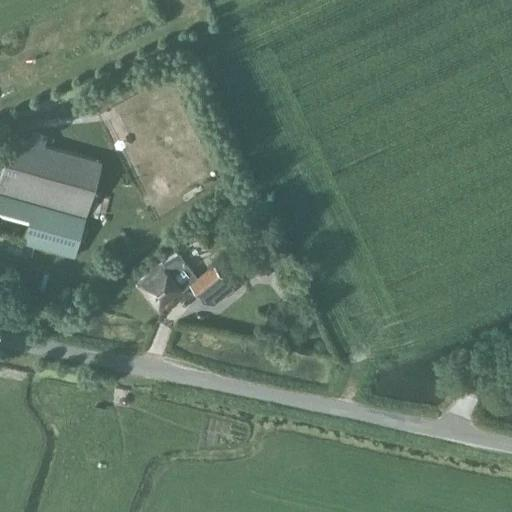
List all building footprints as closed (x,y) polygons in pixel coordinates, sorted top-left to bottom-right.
[(107,110),(99,113),(111,139),(110,140),(155,138),(171,131),(168,123),(185,122),(177,105),(177,106),(169,90),(155,90),(159,98),(150,102),(138,102),(138,104),(122,105),(122,109),(107,110)] [(0,214),(29,222),(23,243),(74,257),(79,236),(85,216),(94,184),(102,161),(45,144),(47,134),(32,130),(29,139),(12,135),(5,159),(0,175),(0,214)] [(147,213),(174,201),(155,159),(128,171),(147,213)] [(276,237),(255,256),(269,272),(290,253),(276,237)] [(182,289),(190,283),(197,277),(178,251),(159,263),(136,282),(157,309),(182,289)] [(197,277),(190,283),(200,295),(223,276),(213,264),(197,277)] [(92,281),(98,290),(113,280),(107,271),(92,281)]
